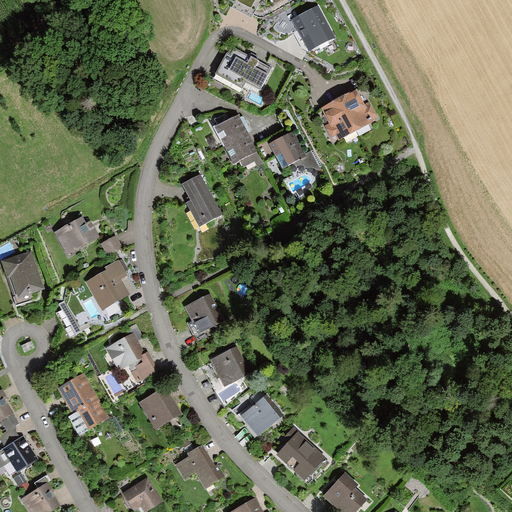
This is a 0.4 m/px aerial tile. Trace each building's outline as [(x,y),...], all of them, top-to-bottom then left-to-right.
[(317,6),(292,19),(309,50),(334,37),(317,6)] [(250,55),(234,47),(230,54),(227,52),(215,73),(243,88),(246,83),(260,90),(272,68),(257,60),(259,57),(251,53),(250,55)] [(356,89),(322,107),(330,122),(325,125),(334,142),(380,118),(372,102),(365,105),(356,89)] [(239,113),(214,126),(233,163),(258,150),(239,113)] [(307,156),(294,131),(269,143),(276,157),(282,154),(287,165),(307,156)] [(318,161),(295,163),(296,172),(319,169),(318,161)] [(201,174),(182,184),(190,200),(186,202),(199,227),(222,214),(201,174)] [(83,216),(54,232),(67,255),(100,237),(91,220),(86,223),(83,216)] [(116,235),(101,243),(107,255),(122,247),(116,235)] [(32,250),(1,261),(17,305),(35,298),(33,294),(45,289),(32,250)] [(108,270),(86,282),(102,310),(130,294),(122,279),(128,276),(125,272),(128,270),(122,258),(107,267),(108,270)] [(62,309),(56,312),(65,328),(70,338),(94,325),(72,285),(67,288),(65,301),(59,304),(62,309)] [(211,293),(185,306),(192,320),(187,323),(194,336),(225,320),(211,293)] [(110,315),(121,310),(118,304),(107,308),(110,315)] [(134,332),(139,341),(144,338),(136,324),(127,329),(130,335),(134,332)] [(130,335),(106,348),(119,371),(128,366),(138,383),(159,371),(148,351),(145,353),(139,341),(134,332),(130,335)] [(32,341),(21,346),(24,353),(35,348),(32,341)] [(212,362),(202,367),(224,406),(247,387),(242,378),(251,372),(238,346),(211,360),(212,362)] [(85,372),(58,387),(72,412),(67,414),(78,434),(110,415),(85,372)] [(165,386),(138,402),(155,430),(182,414),(165,386)] [(2,389),(0,390),(0,420),(1,420),(7,431),(16,425),(19,423),(6,399),(7,398),(2,389)] [(285,415),(268,393),(240,416),(257,437),(285,415)] [(0,434),(0,436),(6,447),(20,438),(16,432),(16,425),(7,431),(0,434)] [(286,464),(288,462),(288,466),(291,469),(295,469),(293,470),(304,481),(327,457),(298,431),(299,430),(295,426),(282,438),(287,443),(276,454),(286,464)] [(6,447),(0,450),(0,468),(3,473),(7,471),(9,476),(16,471),(17,472),(37,460),(23,436),(20,438),(6,447)] [(215,465),(203,445),(188,454),(189,457),(176,464),(184,478),(196,472),(205,488),(225,477),(218,464),(215,465)] [(22,473),(14,478),(19,486),(27,481),(22,473)] [(358,485),(345,473),(323,497),(340,511),(355,511),(367,499),(355,488),(358,485)] [(35,483),(38,489),(49,482),(51,481),(48,475),(35,483)] [(149,476),(123,492),(134,510),(140,506),(143,511),(146,511),(164,501),(149,476)] [(38,489),(22,499),(30,511),(50,511),(61,505),(53,492),(55,491),(49,482),(38,489)] [(263,511),(255,498),(231,511),(263,511)]
